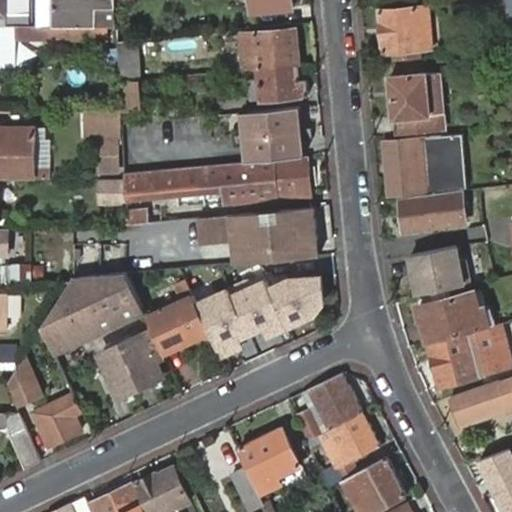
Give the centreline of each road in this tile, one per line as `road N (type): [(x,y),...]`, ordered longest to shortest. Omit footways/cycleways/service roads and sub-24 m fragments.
road 1 (residential): [(367,333),(0,506)]
road 2 (residential): [(336,0),(367,333)]
road 3 (residential): [(367,333),(463,511)]
